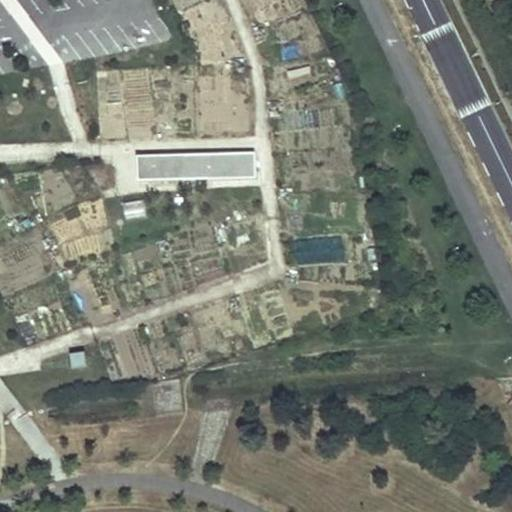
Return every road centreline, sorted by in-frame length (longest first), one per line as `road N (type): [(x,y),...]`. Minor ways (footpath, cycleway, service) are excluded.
road 1 (track): [(233,0),(256,56),(282,269),(60,347),(0,360)]
road 2 (secondary): [(423,0),(511,183)]
road 3 (track): [(263,144),(99,148)]
